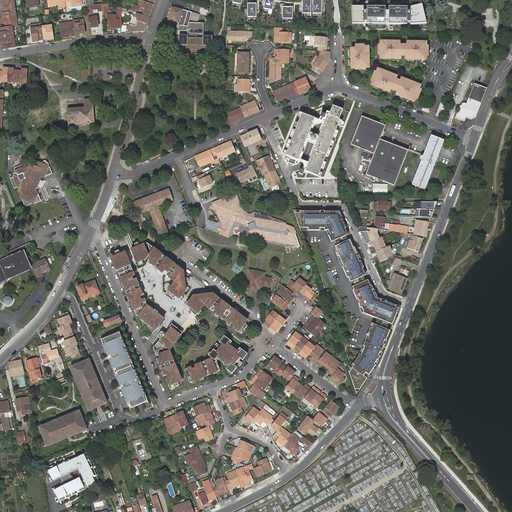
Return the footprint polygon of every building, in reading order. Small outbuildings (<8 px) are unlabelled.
[(38,7),(37,0),(27,0),(28,8),(38,7)] [(151,11),(154,5),(140,0),(139,0),(137,6),(151,11)] [(274,0),(265,0),(264,9),(273,10),(274,0)] [(312,0),(311,0),(303,0),(303,13),(311,14),(312,0)] [(323,0),(314,0),(313,13),(322,14),(323,0)] [(257,4),(248,4),(248,17),(257,17),(257,4)] [(136,13),(149,17),(151,11),(137,6),(134,5),(132,11),(136,13)] [(365,7),(353,7),(354,23),(364,23),(365,21),(367,21),(367,24),(386,24),(386,22),(389,22),(389,24),(408,24),(408,22),(411,22),(411,25),(428,23),(423,5),(412,7),(412,11),(409,11),(409,7),(390,7),(390,11),(387,11),(387,7),(368,7),(368,11),(365,11),(365,7)] [(192,12),(172,6),(167,25),(188,26),(190,19),(192,12)] [(4,18),(16,16),(14,7),(9,8),(10,12),(3,13),(4,18)] [(119,7),(118,7),(118,13),(107,14),(107,30),(117,31),(117,29),(121,29),(121,12),(121,8),(119,7)] [(293,7),(283,7),(283,19),(293,19),(293,7)] [(500,7),(490,7),(491,19),(500,19),(500,7)] [(199,14),(192,12),(190,19),(197,21),(199,14)] [(144,31),(149,17),(136,13),(134,17),(136,18),(138,19),(135,26),(133,26),(130,25),(127,33),(144,31)] [(11,22),(12,26),(17,26),(16,16),(4,18),(5,23),(11,22)] [(88,18),(89,28),(98,27),(96,17),(88,18)] [(73,22),(75,36),(80,35),(80,34),(80,32),(81,32),(81,34),(86,33),(84,19),(73,21),(73,22)] [(70,37),(75,36),(73,22),(60,24),(62,38),(64,38),(64,35),(69,34),(70,37)] [(13,36),(12,26),(7,27),(7,32),(1,32),(2,37),(13,36)] [(51,26),(41,28),(43,38),(46,38),(46,41),(53,40),(51,26)] [(41,28),(30,29),(32,43),(38,42),(38,39),(43,38),(41,28)] [(251,32),(227,32),(227,41),(245,42),(250,38),(251,36),(251,32)] [(282,40),(282,41),(290,42),(290,33),(274,32),(273,41),(280,41),(280,40),(282,40)] [(15,47),(13,36),(2,37),(2,41),(2,43),(9,42),(9,48),(15,47)] [(203,38),(188,37),(188,36),(179,36),(179,45),(183,45),(183,54),(208,54),(209,46),(212,46),(212,36),(203,36),(203,38)] [(319,51),(325,51),(325,47),(323,46),(323,37),(313,37),(313,46),(317,46),(317,51),(319,51)] [(384,59),(387,59),(387,56),(390,57),(390,59),(394,59),(399,59),(399,54),(403,54),(403,59),(410,60),(414,60),(414,57),(418,57),(418,60),(422,60),(426,60),(426,56),(428,56),(428,47),(426,47),(426,42),(422,42),(418,42),(415,42),(411,42),(406,42),(406,47),(399,47),(400,42),(395,42),(392,41),(388,41),(384,41),(380,41),(380,45),(378,45),(377,55),(379,55),(379,59),(384,59)] [(350,56),(350,60),(350,64),(350,68),(355,68),(355,69),(364,69),(364,67),(368,67),(368,64),(368,60),(368,56),(368,52),(368,49),(362,49),(362,46),(354,46),(354,49),(350,49),(350,53),(350,56)] [(275,63),(281,63),(288,63),(288,50),(274,49),(273,54),(276,54),(276,57),(274,57),(274,58),(269,58),(269,63),(275,63)] [(328,59),(328,51),(325,51),(319,51),(319,56),(311,66),(321,72),(328,60),(328,59)] [(236,53),(236,68),(238,68),(238,71),(247,71),(247,64),(246,64),(246,63),(247,63),(247,53),(236,53)] [(275,63),(269,63),(269,83),(277,80),(280,78),(281,63),(275,63)] [(383,89),(386,91),(392,93),(394,88),(400,91),(398,95),(401,97),(405,98),(408,99),(411,100),(414,102),(416,97),(417,98),(421,89),(420,88),(421,84),(417,82),(414,81),(413,84),(410,83),(411,80),(409,79),(402,77),(401,80),(398,79),(399,76),(393,73),(390,72),(388,75),(385,74),(386,71),(383,69),(378,68),(376,71),(375,71),(371,80),(373,81),(371,85),(376,87),(379,88),(383,89)] [(0,81),(7,82),(8,70),(5,70),(2,70),(2,72),(2,74),(0,74),(0,81)] [(7,82),(17,83),(17,75),(14,75),(14,70),(12,70),(8,70),(7,82)] [(26,83),(27,71),(22,71),(18,71),(17,75),(17,83),(21,83),(24,83),(26,83)] [(295,95),(310,89),(305,77),(290,83),(295,95)] [(237,79),(236,92),(239,93),(249,93),(249,79),(237,79)] [(272,91),(278,103),(285,99),(285,98),(287,97),(288,98),(295,95),(290,83),(272,91)] [(486,93),(487,88),(475,83),(473,87),(474,88),(474,89),(473,89),(469,98),(482,103),(485,94),(484,94),(484,92),(486,93)] [(482,103),(469,98),(467,103),(465,103),(463,104),(463,106),(461,105),(458,115),(456,119),(464,123),(466,118),(469,119),(471,115),(476,117),(482,103)] [(92,99),(66,101),(68,125),(94,124),(92,99)] [(254,100),(241,106),(241,107),(245,117),(251,114),(250,113),(252,112),(252,114),(259,111),(254,100)] [(443,113),(446,105),(441,103),(438,111),(443,113)] [(425,104),(423,110),(428,112),(431,106),(425,104)] [(224,117),(223,126),(229,124),(237,120),(237,119),(238,118),(239,120),(245,117),(241,107),(228,112),(228,113),(229,114),(224,117)] [(307,166),(304,172),(316,176),(331,138),(338,119),(341,112),(330,107),(327,108),(325,114),(326,115),(324,122),(318,137),(318,138),(315,145),(307,164),(307,166)] [(43,108),(27,108),(27,121),(43,121),(43,108)] [(293,137),(291,142),(303,146),(305,141),(306,138),(308,133),(311,125),(314,118),(302,113),(293,137)] [(320,116),(314,118),(311,125),(324,122),(326,115),(325,114),(323,118),(320,116)] [(394,184),(408,149),(396,145),(395,146),(390,145),(391,143),(380,138),(383,130),(385,124),(375,120),(374,122),(370,120),(371,119),(362,115),(351,144),(359,147),(360,146),(364,147),(364,149),(374,152),(366,173),(378,178),(378,176),(383,178),(382,180),(394,184)] [(261,140),(256,130),(239,138),(243,147),(261,140)] [(318,137),(308,133),(306,138),(305,141),(315,145),(318,138),(318,137)] [(422,155),(421,155),(420,155),(419,156),(419,158),(420,158),(420,159),(411,183),(425,187),(444,139),(430,134),(423,153),(422,155)] [(212,149),(215,156),(217,160),(234,152),(229,142),(221,145),(212,149)] [(290,145),(285,157),(285,158),(297,162),(297,160),(302,149),(290,145)] [(212,149),(193,157),(194,158),(198,167),(213,161),(212,157),(215,156),(212,149)] [(257,161),(263,176),(265,175),(275,171),(268,156),(257,161)] [(297,160),(297,162),(306,165),(303,171),(304,172),(307,166),(307,164),(306,164),(297,160)] [(16,171),(15,173),(17,173),(16,176),(14,175),(13,178),(10,179),(15,189),(17,188),(20,189),(18,193),(21,194),(20,199),(22,199),(26,207),(34,203),(35,204),(42,201),(38,194),(37,195),(36,190),(34,190),(35,188),(38,189),(39,185),(38,185),(39,182),(40,182),(42,178),(39,178),(40,176),(41,177),(45,175),(46,177),(53,173),(48,162),(47,162),(46,161),(35,165),(30,164),(29,167),(26,166),(25,164),(15,168),(16,171)] [(240,184),(256,177),(251,166),(248,167),(249,169),(236,174),(240,184)] [(275,171),(265,175),(271,188),(281,184),(275,171)] [(204,174),(197,177),(198,181),(200,180),(204,188),(212,185),(209,176),(205,177),(204,174)] [(170,189),(135,202),(135,203),(138,210),(139,213),(141,213),(149,210),(153,221),(162,218),(163,218),(158,206),(174,200),(170,189)] [(219,218),(221,222),(218,223),(219,224),(217,232),(221,233),(220,235),(228,238),(231,236),(234,228),(239,225),(242,227),(244,225),(246,226),(247,225),(253,237),(263,239),(263,240),(264,240),(265,240),(266,240),(276,242),(277,242),(278,242),(279,242),(280,242),(285,244),(299,247),(300,247),(296,234),(297,233),(296,231),(295,231),(294,227),(286,224),(264,216),(263,213),(259,215),(256,213),(250,216),(246,215),(245,213),(244,213),(235,195),(214,204),(219,218)] [(387,211),(387,202),(378,202),(378,211),(387,211)] [(435,202),(419,202),(416,209),(424,210),(429,210),(433,210),(435,206),(434,206),(435,202)] [(424,218),(424,210),(416,209),(415,212),(415,217),(424,218)] [(337,212),(294,211),(300,231),(326,231),(332,242),(335,241),(346,236),(348,235),(345,228),(346,228),(342,219),(340,220),(339,217),(338,214),(337,212)] [(139,213),(144,227),(148,225),(145,219),(143,219),(141,213),(139,213)] [(376,217),(375,227),(384,228),(385,218),(376,217)] [(167,233),(162,218),(153,221),(158,236),(167,233)] [(209,220),(206,228),(217,232),(219,224),(218,223),(209,220)] [(414,235),(426,237),(428,222),(417,220),(414,235)] [(389,225),(388,231),(397,232),(403,233),(407,234),(408,227),(397,226),(389,225)] [(346,236),(335,241),(338,246),(348,241),(346,236)] [(382,237),(371,241),(376,252),(375,252),(379,263),(388,259),(391,250),(389,246),(386,247),(382,237)] [(410,240),(407,248),(418,252),(423,239),(415,237),(414,241),(410,240)] [(353,247),(350,240),(348,241),(338,246),(334,248),(349,281),(352,280),(362,275),(365,274),(363,268),(364,267),(361,260),(359,261),(358,258),(357,255),(356,253),(357,253),(354,246),(353,247)] [(150,264),(153,266),(161,256),(158,254),(159,253),(147,244),(139,246),(138,243),(135,244),(136,248),(131,250),(136,262),(140,261),(139,260),(142,258),(145,257),(145,258),(147,256),(150,258),(153,260),(152,262),(149,260),(147,262),(150,264)] [(117,271),(126,291),(138,285),(137,282),(136,279),(133,280),(134,283),(132,283),(130,277),(131,276),(134,275),(125,252),(119,255),(118,251),(115,253),(116,256),(111,258),(116,271),(117,271)] [(153,266),(156,268),(163,258),(164,257),(162,255),(161,256),(153,266)] [(0,281),(10,277),(9,275),(28,267),(23,256),(18,256),(15,256),(11,256),(7,257),(3,258),(0,258),(0,281)] [(40,273),(49,268),(44,258),(31,264),(37,276),(41,275),(40,273)] [(164,274),(170,279),(171,278),(174,280),(174,282),(172,284),(170,287),(168,286),(164,292),(172,297),(174,295),(176,292),(177,293),(175,296),(177,297),(179,294),(184,288),(183,284),(181,282),(180,281),(179,278),(180,277),(182,274),(181,270),(167,259),(166,260),(163,258),(156,268),(159,270),(161,272),(163,270),(160,268),(161,267),(167,271),(166,272),(164,274)] [(29,269),(28,267),(9,275),(10,277),(29,269)] [(257,291),(258,288),(262,285),(265,286),(265,283),(268,281),(271,281),(271,278),(264,277),(265,273),(249,269),(246,282),(249,286),(248,289),(257,291)] [(331,271),(327,273),(333,285),(336,284),(331,271)] [(394,274),(388,290),(391,291),(397,275),(394,274)] [(365,281),(362,275),(352,280),(354,286),(365,281)] [(391,291),(401,295),(408,279),(398,275),(397,275),(391,291)] [(300,290),(305,285),(298,279),(294,284),(291,282),(285,289),(292,294),(297,288),(300,290)] [(370,286),(368,280),(365,281),(354,286),(351,287),(352,289),(357,300),(358,303),(361,309),(362,313),(378,319),(388,323),(392,324),(396,313),(398,308),(396,307),(397,305),(395,305),(386,301),(385,303),(380,301),(381,299),(377,298),(376,299),(372,290),(373,290),(372,285),(370,286)] [(82,286),(87,298),(89,297),(98,294),(100,293),(95,281),(82,286)] [(300,290),(313,300),(318,294),(312,289),(313,288),(306,283),(305,285),(300,290)] [(82,286),(82,285),(77,287),(81,298),(82,300),(87,298),(82,286)] [(126,291),(127,293),(140,288),(138,285),(126,291)] [(136,314),(155,329),(164,318),(161,315),(158,318),(154,315),(151,313),(147,310),(150,307),(147,305),(144,298),(141,299),(140,300),(137,293),(138,292),(140,295),(142,294),(141,291),(140,288),(127,293),(136,314)] [(290,296),(292,294),(285,289),(283,288),(277,295),(284,300),(289,303),(291,300),(289,298),(290,296)] [(218,314),(222,317),(229,307),(226,305),(227,304),(212,292),(207,293),(206,295),(205,296),(201,297),(200,296),(198,295),(193,295),(189,301),(187,304),(189,306),(191,303),(192,304),(190,306),(188,309),(196,315),(200,309),(199,308),(201,305),(203,303),(205,302),(208,304),(207,306),(214,311),(215,309),(216,308),(221,311),(220,312),(217,310),(216,312),(218,314)] [(3,304),(11,304),(11,296),(3,296),(3,304)] [(283,308),(284,309),(288,305),(283,301),(276,296),(271,302),(281,310),(283,308)] [(222,317),(224,319),(232,309),(233,308),(230,306),(229,307),(222,317)] [(315,315),(318,317),(323,311),(317,306),(312,313),(314,314),(315,315)] [(230,323),(231,321),(229,319),(229,318),(235,322),(234,323),(233,325),(242,332),(248,324),(244,322),(241,320),(244,316),(236,310),(235,311),(232,309),(224,319),(227,321),(230,323)] [(266,324),(265,325),(269,329),(278,317),(272,312),(265,323),(266,324)] [(67,313),(60,316),(61,319),(58,320),(61,327),(58,328),(61,336),(64,334),(67,341),(63,342),(66,349),(65,350),(68,357),(71,355),(72,359),(80,356),(78,352),(77,353),(76,348),(77,348),(76,346),(77,345),(76,343),(75,344),(73,338),(74,338),(71,331),(70,331),(68,326),(69,325),(69,324),(72,323),(67,313)] [(105,327),(120,322),(118,316),(117,317),(116,314),(107,317),(108,320),(108,321),(104,323),(105,327)] [(312,316),(309,320),(320,329),(325,323),(318,317),(315,315),(313,317),(312,316)] [(278,317),(269,329),(274,332),(275,331),(277,332),(285,321),(278,317)] [(388,323),(378,319),(377,322),(376,325),(378,326),(386,329),(387,326),(388,323)] [(309,320),(306,324),(305,325),(306,326),(305,328),(315,335),(320,329),(309,320)] [(160,361),(161,364),(172,359),(171,356),(172,356),(170,349),(169,349),(171,346),(172,347),(181,335),(180,334),(182,331),(172,323),(170,327),(172,328),(166,336),(161,342),(159,340),(154,348),(157,356),(160,354),(161,354),(162,357),(164,360),(162,360),(161,357),(158,358),(160,361)] [(354,389),(359,389),(367,378),(363,376),(365,372),(369,375),(375,365),(374,364),(376,361),(377,360),(378,360),(380,356),(378,355),(379,353),(381,353),(384,345),(383,344),(385,340),(386,340),(388,336),(384,335),(376,331),(378,326),(376,325),(372,323),(361,351),(362,351),(361,353),(361,355),(359,354),(353,364),(352,364),(349,369),(350,370),(349,372),(354,389)] [(293,348),(302,336),(295,331),(288,341),(289,343),(289,344),(293,348)] [(129,408),(147,401),(119,332),(101,340),(129,408)] [(219,358),(223,361),(227,364),(229,365),(228,368),(233,372),(237,366),(236,365),(235,364),(241,356),(242,357),(244,358),(248,352),(239,345),(238,347),(236,349),(234,347),(231,344),(232,342),(233,341),(224,335),(220,341),(222,342),(223,343),(218,351),(216,350),(214,349),(211,353),(217,357),(219,358)] [(300,351),(308,341),(302,336),(293,348),(298,351),(298,350),(300,351)] [(309,353),(315,346),(308,341),(300,351),(302,353),(301,354),(306,358),(309,353)] [(48,344),(38,347),(43,365),(49,363),(49,361),(48,357),(49,356),(52,355),(59,374),(65,371),(63,364),(60,357),(58,350),(51,352),(48,344)] [(315,362),(319,356),(324,350),(316,344),(315,346),(309,353),(313,356),(314,357),(312,359),(315,362)] [(326,366),(333,357),(325,351),(320,357),(316,363),(319,365),(321,363),(323,364),(326,366)] [(280,364),(281,362),(281,361),(274,356),(268,363),(275,369),(274,371),(278,373),(283,366),(280,364)] [(331,375),(337,368),(340,363),(333,357),(326,366),(329,368),(330,369),(328,372),(331,375)] [(27,361),(30,372),(29,372),(31,381),(41,379),(38,370),(39,370),(36,358),(27,361)] [(209,360),(205,361),(210,373),(214,371),(214,373),(221,370),(217,361),(214,362),(210,364),(210,362),(213,361),(212,358),(209,360)] [(161,364),(162,367),(174,362),(175,362),(174,359),(172,359),(161,364)] [(91,409),(104,404),(100,393),(102,392),(93,371),(91,372),(90,369),(92,368),(89,360),(73,367),(75,371),(73,372),(74,375),(76,374),(77,378),(75,379),(80,390),(82,389),(85,397),(83,398),(86,403),(88,403),(91,409)] [(22,361),(8,364),(11,377),(24,375),(22,361)] [(205,361),(202,362),(207,374),(208,375),(211,374),(210,373),(205,361)] [(168,370),(169,373),(171,376),(169,377),(166,378),(170,388),(181,384),(179,380),(177,377),(178,376),(180,379),(182,378),(181,375),(177,366),(175,366),(174,362),(162,367),(164,371),(165,374),(168,373),(166,370),(168,370)] [(190,382),(194,381),(193,379),(196,378),(197,379),(205,376),(204,375),(207,374),(202,362),(185,370),(190,382)] [(286,368),(283,366),(278,373),(281,375),(282,374),(289,380),(293,375),(295,372),(288,366),(287,367),(286,368)] [(330,377),(340,385),(345,379),(342,377),(344,374),(337,368),(331,375),(330,377)] [(255,375),(266,383),(271,377),(261,369),(260,371),(259,370),(255,375)] [(253,383),(261,390),(266,383),(255,375),(252,379),(253,380),(251,382),(253,383)] [(295,376),(291,381),(286,387),(293,393),(300,383),(297,381),(296,380),(298,378),(295,376)] [(249,391),(259,399),(264,392),(261,390),(253,383),(249,388),(250,389),(249,391)] [(300,383),(293,393),(301,399),(306,392),(310,387),(306,385),(305,387),(303,386),(300,383)] [(311,388),(307,393),(304,397),(310,402),(319,391),(315,387),(314,388),(312,387),(311,388)] [(226,399),(228,402),(229,402),(241,397),(238,388),(226,392),(229,398),(226,399)] [(319,391),(310,402),(317,407),(318,406),(325,397),(323,395),(324,394),(319,391)] [(246,404),(242,396),(241,397),(229,402),(232,410),(231,410),(233,415),(242,411),(240,407),(246,404)] [(26,413),(31,412),(29,400),(29,397),(16,400),(18,411),(25,410),(26,413)] [(333,414),(339,406),(332,400),(324,411),(330,415),(332,413),(333,414)] [(9,401),(0,402),(0,413),(0,414),(1,417),(2,424),(2,428),(3,432),(11,430),(8,418),(5,418),(5,416),(4,413),(11,412),(9,401)] [(192,406),(196,416),(209,410),(208,406),(205,407),(203,402),(192,406)] [(259,411),(254,407),(252,406),(244,417),(248,421),(249,419),(251,421),(253,419),(259,411)] [(262,421),(268,414),(260,409),(259,411),(253,419),(260,424),(262,421)] [(196,416),(195,416),(198,425),(204,422),(206,427),(207,426),(215,423),(213,418),(212,419),(209,410),(196,416)] [(183,411),(178,413),(179,414),(176,415),(181,427),(188,423),(183,411)] [(321,426),(330,415),(324,411),(323,411),(321,414),(319,413),(313,420),(314,421),(321,426)] [(41,431),(46,445),(53,442),(57,440),(58,443),(65,440),(64,439),(69,437),(69,438),(75,435),(75,434),(78,433),(78,434),(87,431),(80,415),(76,417),(75,414),(60,421),(61,423),(54,426),(53,424),(47,426),(48,428),(41,431)] [(266,424),(271,417),(268,414),(262,421),(266,424)] [(278,429),(279,427),(285,419),(280,415),(278,414),(270,424),(274,428),(275,427),(278,429)] [(176,415),(168,418),(168,417),(162,420),(169,435),(174,433),(174,431),(181,428),(181,427),(176,415)] [(314,421),(313,420),(308,416),(303,422),(316,432),(319,428),(314,425),(313,425),(312,424),(314,421)] [(313,435),(316,432),(303,422),(298,428),(305,433),(308,430),(309,430),(310,432),(313,435)] [(206,427),(196,431),(199,439),(204,438),(211,435),(207,426),(206,427)] [(275,440),(282,445),(290,435),(279,427),(278,429),(277,430),(275,433),(278,436),(275,440)] [(16,434),(18,448),(26,447),(25,442),(26,442),(25,436),(21,436),(20,433),(16,434)] [(298,438),(292,433),(290,435),(282,445),(290,450),(289,451),(293,453),(298,446),(295,443),(298,438)] [(304,436),(302,439),(307,443),(311,446),(313,443),(304,436)] [(238,448),(251,453),(253,447),(253,446),(240,440),(238,445),(239,445),(238,448)] [(90,444),(93,452),(100,450),(97,441),(90,444)] [(184,455),(188,464),(193,462),(201,459),(198,450),(199,450),(197,445),(189,448),(188,449),(189,453),(184,455)] [(237,447),(236,447),(233,456),(241,459),(247,461),(251,453),(238,448),(237,447)] [(84,454),(49,471),(53,481),(79,469),(83,477),(54,491),(60,503),(99,485),(84,454)] [(201,459),(193,462),(195,467),(192,468),(194,472),(197,471),(199,476),(205,473),(203,469),(201,464),(204,463),(202,458),(201,459)] [(266,458),(258,462),(260,466),(254,468),(257,477),(271,471),(267,463),(268,462),(266,458)] [(241,485),(242,489),(250,485),(249,483),(250,482),(254,481),(251,473),(250,473),(246,475),(243,468),(235,471),(241,485)] [(232,488),(241,485),(235,471),(227,475),(230,481),(232,488)] [(221,495),(229,492),(228,491),(225,483),(223,479),(215,482),(217,487),(221,495)] [(189,485),(192,493),(197,490),(194,482),(189,485)] [(213,490),(217,498),(221,496),(221,495),(217,487),(213,489),(213,490)] [(212,500),(217,498),(213,490),(209,491),(208,490),(208,489),(207,489),(200,492),(201,494),(199,494),(198,495),(202,506),(208,504),(207,502),(206,500),(208,499),(211,497),(212,500)] [(164,495),(167,505),(172,503),(168,493),(167,494),(164,495)] [(142,505),(147,504),(144,494),(138,496),(142,506),(142,505)] [(139,511),(138,507),(135,497),(131,499),(135,511),(139,511)] [(182,506),(184,511),(193,511),(190,501),(185,503),(186,504),(182,506)]
